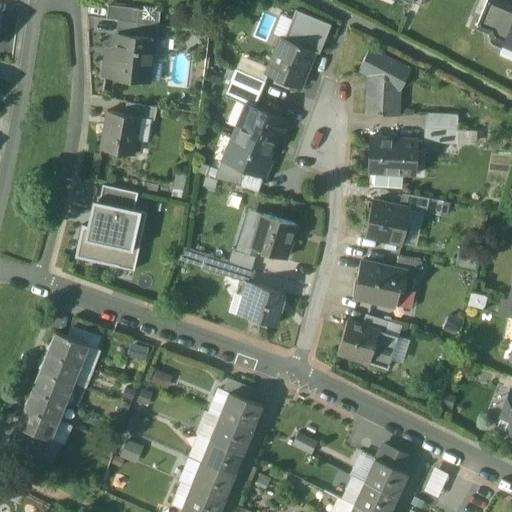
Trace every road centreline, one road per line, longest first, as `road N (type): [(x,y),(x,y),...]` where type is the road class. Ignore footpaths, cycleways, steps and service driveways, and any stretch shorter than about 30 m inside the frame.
road 1 (residential): [(301,372),(0,268)]
road 2 (residential): [(301,372),(332,249),(326,78)]
road 3 (residential): [(511,478),(301,372)]
